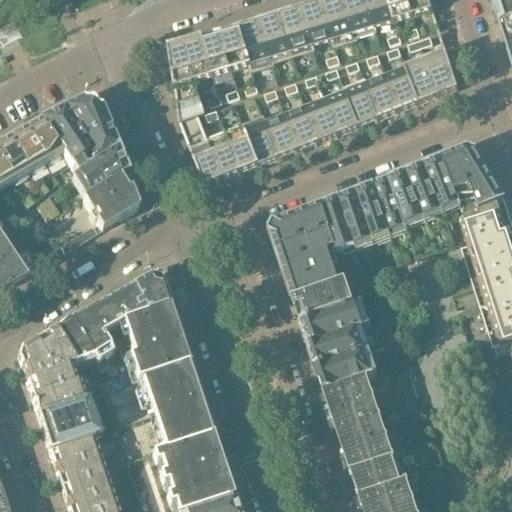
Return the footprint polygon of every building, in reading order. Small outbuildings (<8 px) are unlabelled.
[(363,0),(345,0),(342,1),(354,43),(355,43),(375,37),(373,32),(363,0)] [(385,0),(363,0),(373,32),(375,32),(394,26),(385,0)] [(406,0),(385,0),(394,26),(412,21),(406,0)] [(406,0),(412,21),(432,15),(426,0),(406,0)] [(511,0),(490,0),(511,67),(511,0)] [(342,1),(321,7),(332,45),(334,52),(355,46),(354,43),(342,1)] [(321,7),(300,14),(311,51),(313,51),(331,45),(332,45),(321,7)] [(300,14),(279,20),(292,62),(313,56),(311,51),(300,14)] [(279,20),(259,26),(271,68),(273,67),(292,62),(279,20)] [(259,26),(238,32),(249,70),(251,76),(272,70),(271,68),(259,26)] [(238,32),(220,38),(231,75),(248,70),(249,70),(238,32)] [(416,33),(405,37),(408,44),(419,40),(416,33)] [(231,75),(220,38),(203,43),(201,43),(212,81),(231,75)] [(398,39),(387,43),(389,51),(400,47),(398,39)] [(429,42),(418,46),(421,53),(432,49),(429,42)] [(201,43),(183,49),(194,86),(212,81),(201,43)] [(418,46),(407,49),(410,57),(421,53),(418,46)] [(173,52),(169,58),(174,92),(179,123),(180,128),(198,122),(204,120),(203,115),(194,86),(183,49),(173,52)] [(398,53),(386,56),(389,64),(400,60),(398,53)] [(445,57),(425,65),(440,101),(452,96),(453,96),(456,89),(445,57)] [(337,60),(326,64),(328,72),(339,68),(337,60)] [(377,60),(366,63),(368,71),(380,67),(377,60)] [(425,65),(405,73),(419,109),(440,101),(425,65)] [(357,67),(345,71),(348,78),(359,74),(357,67)] [(419,109),(405,73),(385,81),(399,117),(419,109)] [(336,74),(325,78),(328,85),(339,81),(336,74)] [(316,81),(305,85),(307,92),(318,88),(316,81)] [(366,88),(365,89),(379,125),(399,117),(385,81),(366,88)] [(276,83),(266,86),(268,92),(278,89),(276,83)] [(363,84),(343,92),(345,97),(359,133),(379,125),(365,89),(363,84)] [(295,88),(284,92),(287,99),(298,95),(295,88)] [(255,89),(244,92),(246,100),(257,96),(255,89)] [(237,95),(226,99),(228,106),(239,102),(237,95)] [(275,95),(264,99),(266,106),(278,102),(275,95)] [(344,97),(325,104),(339,141),(359,133),(345,97),(344,97)] [(218,101),(207,105),(210,112),(221,109),(218,101)] [(254,102),(244,106),(246,112),(256,109),(254,102)] [(325,104),(304,112),(319,149),(339,141),(325,104)] [(115,154),(98,115),(80,106),(63,114),(40,126),(61,159),(75,180),(115,154)] [(304,112),(284,120),(299,156),(319,149),(304,112)] [(216,115),(205,119),(207,127),(218,123),(216,115)] [(266,127),(265,128),(279,164),(299,156),(284,120),(266,127)] [(262,121),(242,129),(259,172),(279,164),(265,128),(262,121)] [(198,122),(180,128),(191,157),(203,188),(210,191),(223,186),(206,143),(198,122)] [(61,159),(40,126),(22,135),(44,168),(61,159)] [(242,129),(224,136),(241,179),(259,172),(242,129)] [(44,168),(22,135),(5,144),(28,178),(44,168)] [(224,136),(206,143),(223,186),(241,179),(224,136)] [(28,178),(5,144),(0,147),(0,169),(12,187),(28,178)] [(118,183),(125,178),(115,154),(75,180),(70,184),(71,185),(76,182),(87,201),(82,204),(83,204),(118,183)] [(468,155),(441,165),(453,200),(491,185),(475,157),(468,155)] [(441,165),(423,172),(440,218),(458,211),(453,200),(441,165)] [(0,193),(12,187),(0,169),(0,193)] [(407,179),(424,225),(425,229),(438,224),(436,220),(440,218),(423,172),(407,179)] [(407,179),(390,185),(406,231),(424,225),(407,179)] [(118,183),(83,204),(81,205),(90,220),(94,218),(98,225),(94,227),(100,236),(137,213),(129,194),(126,195),(118,183)] [(406,231),(390,185),(372,192),(389,239),(404,233),(404,232),(406,231)] [(503,206),(491,185),(453,200),(458,211),(459,216),(469,213),(470,218),(503,206)] [(41,187),(37,191),(43,199),(48,195),(41,187)] [(389,239),(372,192),(355,198),(372,245),(389,239)] [(372,245),(355,198),(338,205),(354,251),(365,248),(372,245)] [(27,199),(23,203),(29,211),(34,207),(27,199)] [(58,219),(53,210),(49,205),(47,202),(43,205),(47,211),(48,213),(50,216),(53,221),(58,219)] [(23,203),(18,207),(25,214),(29,211),(23,203)] [(43,205),(36,211),(40,216),(47,211),(43,205)] [(321,212),(329,235),(332,243),(336,257),(354,251),(338,205),(321,212)] [(511,232),(511,233),(503,206),(470,218),(471,221),(458,225),(467,252),(460,255),(466,274),(511,259),(511,232)] [(47,211),(40,216),(43,221),(50,216),(48,213),(47,211)] [(11,212),(3,217),(7,222),(15,217),(11,212)] [(273,231),(270,237),(275,254),(329,235),(321,212),(273,231)] [(50,216),(43,221),(46,226),(53,221),(50,216)] [(59,251),(64,258),(96,239),(91,231),(59,251)] [(337,289),(329,264),(323,247),(332,243),(329,235),(275,254),(292,303),(337,289)] [(0,295),(26,282),(0,243),(0,295)] [(53,255),(31,268),(36,275),(57,262),(53,255)] [(511,259),(466,274),(479,313),(511,302),(511,259)] [(152,281),(134,291),(146,315),(167,307),(159,283),(152,281)] [(352,309),(347,293),(345,286),(337,289),(292,303),(300,326),(352,309)] [(146,315),(134,291),(87,316),(101,339),(117,329),(146,315)] [(511,302),(479,313),(492,354),(511,347),(511,302)] [(368,330),(360,306),(352,309),(300,326),(308,350),(368,330)] [(187,367),(179,343),(167,307),(146,315),(117,329),(122,344),(128,343),(130,350),(122,353),(132,384),(140,382),(187,367)] [(476,309),(456,316),(459,323),(479,317),(478,314),(476,309)] [(110,354),(101,339),(87,316),(70,325),(92,360),(100,373),(108,368),(102,359),(110,354)] [(365,357),(389,349),(393,342),(388,324),(368,330),(308,350),(316,373),(365,357)] [(70,325),(52,336),(72,367),(92,360),(70,325)] [(52,336),(20,356),(17,363),(24,385),(68,369),(72,367),(52,336)] [(479,348),(468,352),(470,359),(481,356),(479,348)] [(372,380),(365,357),(316,373),(323,396),(367,382),(372,380)] [(511,357),(496,363),(511,410),(511,357)] [(187,367),(140,382),(143,392),(135,394),(141,411),(148,409),(152,419),(199,403),(187,367)] [(68,369),(24,385),(30,402),(74,387),(68,369)] [(383,430),(367,382),(323,396),(340,445),(383,430)] [(109,383),(98,387),(101,396),(112,392),(109,383)] [(76,386),(74,387),(30,402),(36,420),(87,403),(84,396),(80,397),(76,386)] [(87,403),(36,420),(48,457),(94,441),(98,439),(96,431),(91,433),(84,413),(89,411),(87,403)] [(211,438),(199,403),(152,419),(163,453),(211,438)] [(394,462),(383,430),(340,445),(350,475),(394,462)] [(211,438),(163,453),(151,457),(155,466),(165,463),(169,474),(218,458),(211,438)] [(94,441),(48,457),(54,475),(100,460),(94,441)] [(111,459),(116,474),(124,471),(119,456),(111,459)] [(218,458),(169,474),(158,478),(162,487),(173,484),(177,495),(165,499),(170,511),(197,511),(232,501),(218,458)] [(100,460),(54,475),(60,492),(105,477),(100,460)] [(394,463),(394,462),(350,475),(359,502),(401,489),(392,464),(394,463)] [(105,477),(60,492),(66,509),(111,494),(105,477)] [(401,489),(359,502),(360,506),(362,511),(415,511),(410,496),(419,493),(416,485),(401,489)] [(111,494),(66,509),(66,511),(114,511),(117,511),(111,494)] [(235,511),(232,501),(197,511),(235,511)]
